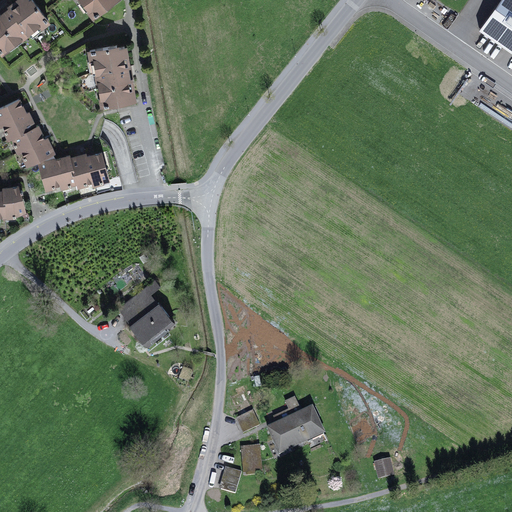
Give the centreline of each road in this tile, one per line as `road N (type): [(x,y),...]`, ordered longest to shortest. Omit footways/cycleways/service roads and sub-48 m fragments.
road 1 (residential): [(211,199),(208,272),(221,376),(193,511)]
road 2 (residential): [(356,0),(235,152),(211,199)]
road 3 (track): [(511,452),(363,498),(282,511)]
road 4 (residential): [(211,199),(100,206),(44,227),(0,259)]
road 5 (residential): [(389,0),(511,85)]
